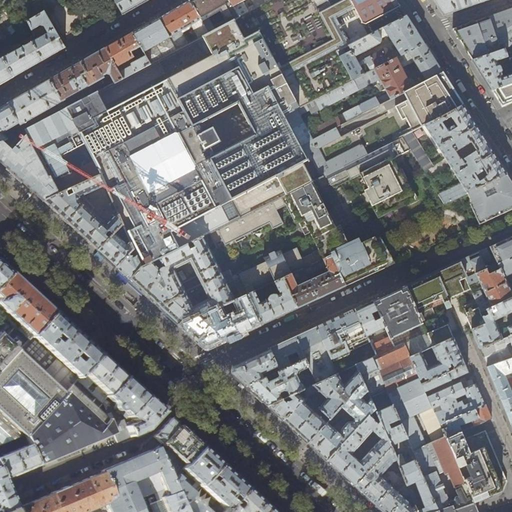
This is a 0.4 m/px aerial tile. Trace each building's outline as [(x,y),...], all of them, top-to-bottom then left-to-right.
[(8,139),(0,143),(0,160),(26,184),(44,201),(101,175),(105,186),(116,209),(122,225),(128,237),(130,242),(133,250),(135,254),(137,257),(141,267),(188,244),(192,242),(209,233),(320,177),(312,160),(309,162),(300,145),(284,115),(296,109),(298,108),(352,81),(336,51),(350,44),(326,0),(272,0),(266,3),(239,17),(229,0),(189,0),(208,34),(199,39),(188,44),(177,50),(151,64),(123,79),(114,83),(66,109),(60,112),(29,128),(24,131),(18,134),(15,135),(8,139)] [(148,0),(114,0),(120,11),(122,14),(134,8),(148,0)] [(173,9),(158,18),(177,50),(188,44),(181,31),(191,25),(199,39),(208,34),(189,0),(173,9)] [(229,0),(239,17),(266,3),(263,0),(229,0)] [(326,0),(350,44),(378,31),(384,28),(386,26),(381,16),(367,23),(367,24),(366,24),(361,23),(361,22),(359,17),(358,17),(358,16),(358,15),(354,8),(354,9),(354,7),(350,0),(326,0)] [(361,23),(366,24),(367,24),(367,23),(381,16),(400,6),(396,0),(350,0),(354,7),(354,9),(354,8),(358,15),(358,16),(358,17),(359,17),(361,22),(361,23)] [(476,0),(434,0),(436,3),(443,14),(444,15),(478,3),(476,0)] [(510,47),(511,43),(511,8),(452,29),(454,32),(472,60),(504,49),(510,47)] [(63,44),(44,12),(27,22),(32,31),(40,26),(44,27),(47,34),(36,40),(34,36),(30,38),(32,42),(43,61),(50,57),(65,48),(63,44)] [(371,71),(424,44),(415,29),(406,16),(386,26),(384,28),(397,48),(392,50),(391,48),(389,49),(385,48),(365,59),(371,71)] [(147,24),(132,32),(141,47),(145,54),(151,64),(177,50),(158,18),(147,24)] [(378,31),(350,44),(336,51),(352,81),(364,75),(354,56),(380,43),(382,38),(378,31)] [(132,53),(141,47),(132,32),(119,40),(105,48),(123,79),(151,64),(145,54),(134,60),(133,59),(134,58),(132,53)] [(43,61),(32,42),(15,51),(13,47),(0,53),(14,77),(27,70),(43,61)] [(511,69),(511,83),(492,91),(500,105),(511,99),(511,43),(510,47),(504,49),(511,69)] [(436,63),(424,44),(371,71),(364,75),(352,81),(298,108),(301,114),(309,109),(313,116),(318,113),(317,110),(320,109),(370,83),(372,87),(382,83),(387,93),(377,99),(375,97),(341,115),(342,116),(339,118),(338,115),(315,127),(319,136),(403,92),(417,86),(414,80),(411,78),(407,80),(401,67),(414,60),(426,81),(442,73),(436,63)] [(114,83),(123,79),(105,48),(91,56),(62,72),(49,80),(62,102),(105,79),(103,76),(107,74),(110,75),(114,83)] [(472,60),(482,76),(492,91),(511,83),(511,69),(504,49),(472,60)] [(0,53),(0,85),(1,85),(14,77),(0,53)] [(446,79),(442,73),(426,81),(417,86),(403,92),(407,100),(395,107),(402,120),(405,118),(412,131),(421,126),(424,125),(463,105),(453,89),(446,79)] [(26,123),(62,102),(49,80),(28,92),(8,103),(20,124),(24,131),(29,128),(26,123)] [(3,134),(20,124),(8,103),(0,107),(0,143),(8,139),(3,134)] [(461,196),(468,192),(507,174),(485,140),(463,105),(424,125),(461,184),(439,194),(444,203),(461,196)] [(312,139),(296,109),(284,115),(300,145),(312,139)] [(427,136),(421,126),(412,131),(402,136),(410,149),(425,172),(433,166),(418,142),(427,136)] [(339,237),(317,192),(330,185),(331,186),(333,186),(334,189),(361,175),(368,189),(365,191),(373,207),(376,205),(382,215),(406,205),(407,205),(416,201),(413,194),(414,194),(395,162),(394,162),(392,159),(398,156),(398,155),(410,149),(402,136),(320,177),(209,233),(213,242),(220,239),(223,244),(224,244),(227,250),(237,245),(235,241),(242,238),(244,242),(253,237),(251,233),(257,230),(259,234),(270,228),(270,229),(280,224),(274,210),(284,205),(288,204),(300,228),(306,225),(318,250),(310,254),(310,255),(300,259),(295,248),(281,255),(279,250),(262,258),(264,263),(239,275),(241,280),(234,284),(235,286),(241,298),(245,296),(254,291),(274,282),(283,278),(331,256),(351,247),(344,234),(339,237)] [(511,182),(507,174),(468,192),(482,223),(502,214),(511,209),(511,182)] [(81,197),(105,186),(101,175),(44,201),(77,231),(98,251),(122,225),(116,209),(113,211),(115,216),(107,225),(81,202),(81,197)] [(127,238),(128,237),(122,225),(98,251),(108,260),(117,268),(129,255),(131,253),(133,250),(130,242),(127,245),(120,239),(124,235),(127,238)] [(141,267),(130,280),(148,296),(155,303),(159,306),(186,293),(184,289),(174,269),(190,261),(200,281),(202,285),(222,275),(220,271),(217,265),(223,261),(213,242),(209,233),(192,242),(195,247),(190,250),(188,244),(141,267)] [(500,263),(511,257),(511,235),(499,242),(492,245),(500,263)] [(395,263),(381,238),(376,240),(375,238),(363,243),(362,241),(351,247),(331,256),(345,286),(352,283),(384,268),(395,263)] [(449,300),(472,290),(466,277),(494,265),(487,248),(457,262),(418,280),(406,285),(432,347),(453,338),(448,326),(441,329),(433,310),(445,305),(447,309),(452,307),(449,300)] [(133,259),(129,255),(117,268),(119,269),(130,280),(141,267),(137,257),(133,259)] [(297,308),(321,297),(339,289),(345,286),(331,256),(283,278),(297,308)] [(511,257),(500,263),(494,265),(466,277),(472,290),(477,303),(481,312),(486,309),(488,308),(476,281),(479,280),(491,307),(511,296),(511,291),(504,276),(511,272),(511,257)] [(0,282),(10,272),(2,264),(0,262),(0,282)] [(18,279),(10,272),(0,282),(0,306),(20,325),(15,330),(26,340),(53,311),(43,302),(18,279)] [(228,272),(222,275),(202,285),(209,299),(193,307),(186,293),(159,306),(162,309),(180,326),(219,308),(234,301),(241,298),(235,286),(234,284),(228,272)] [(283,278),(274,282),(279,294),(276,296),(274,295),(272,295),(269,297),(267,296),(266,299),(268,300),(260,303),(254,291),(245,296),(260,326),(280,316),(297,308),(283,278)] [(389,293),(373,301),(385,327),(389,336),(394,347),(404,343),(410,357),(432,347),(406,285),(389,293)] [(245,296),(241,298),(234,301),(240,313),(224,320),(219,308),(180,326),(194,339),(205,348),(207,349),(208,349),(209,349),(260,326),(245,296)] [(511,296),(491,307),(488,308),(486,309),(488,314),(483,317),(485,323),(471,330),(479,349),(503,339),(495,320),(511,311),(511,296)] [(363,305),(355,309),(367,336),(385,327),(373,301),(363,305)] [(483,317),(481,312),(477,303),(464,309),(468,317),(466,318),(471,330),(485,323),(483,317)] [(369,340),(367,336),(355,309),(336,318),(316,327),(330,360),(370,342),(369,340)] [(74,330),(53,311),(26,340),(0,369),(0,474),(2,480),(3,480),(19,473),(37,465),(24,435),(76,379),(100,354),(74,330)] [(290,339),(269,348),(280,371),(305,359),(309,367),(315,381),(316,384),(336,375),(330,360),(316,327),(290,339)] [(0,369),(26,340),(15,330),(13,328),(3,338),(0,334),(0,369)] [(511,357),(511,335),(511,336),(503,339),(479,349),(483,358),(487,367),(511,357)] [(389,336),(371,345),(376,356),(394,347),(389,336)] [(455,381),(453,378),(468,372),(459,352),(453,338),(432,347),(410,357),(433,408),(440,405),(442,410),(435,413),(440,424),(485,405),(483,398),(476,384),(473,385),(471,381),(467,383),(464,377),(455,381)] [(389,396),(392,404),(399,419),(401,424),(407,439),(416,460),(438,511),(477,511),(474,502),(471,492),(446,437),(440,424),(435,413),(433,408),(410,357),(404,343),(394,347),(376,356),(356,365),(356,366),(358,370),(363,382),(369,398),(386,390),(389,396)] [(273,374),(280,371),(269,348),(250,357),(232,365),(231,373),(238,379),(246,386),(264,378),(262,373),(265,372),(266,374),(269,372),(268,371),(271,369),(273,374)] [(103,398),(106,396),(124,376),(112,365),(100,354),(76,379),(100,402),(103,398)] [(511,357),(487,367),(499,396),(511,425),(511,424),(511,357)] [(299,371),(309,367),(305,359),(280,371),(273,374),(264,378),(246,386),(257,396),(268,406),(297,393),(303,390),(298,375),(299,371)] [(341,383),(338,374),(336,375),(316,384),(314,385),(313,385),(319,391),(318,391),(327,398),(318,408),(306,397),(305,397),(303,399),(283,420),(294,431),(308,443),(326,423),(340,407),(345,402),(339,397),(342,393),(348,398),(363,382),(358,370),(344,385),(341,383)] [(124,376),(106,396),(114,403),(113,404),(113,406),(113,408),(114,409),(116,410),(117,410),(125,418),(127,415),(146,396),(133,384),(124,376)] [(103,409),(100,402),(76,379),(24,435),(37,465),(75,449),(113,433),(110,424),(105,414),(103,409)] [(372,404),(369,398),(363,382),(348,398),(345,402),(340,407),(353,418),(353,422),(346,422),(341,428),(336,424),(332,428),(326,423),(308,443),(315,450),(327,461),(374,409),(372,404)] [(313,385),(303,390),(306,396),(318,391),(319,391),(313,385)] [(372,404),(389,396),(386,390),(369,398),(372,404)] [(303,399),(297,393),(268,406),(276,414),(283,420),(303,399)] [(146,396),(127,415),(134,422),(125,426),(122,419),(114,422),(110,424),(113,433),(117,443),(145,431),(163,412),(153,402),(146,396)] [(103,398),(100,402),(103,409),(109,403),(103,398)] [(392,404),(375,412),(390,446),(407,439),(401,424),(391,428),(389,424),(399,419),(392,404)] [(485,405),(440,424),(446,437),(461,431),(458,425),(471,420),(472,423),(469,424),(470,427),(491,418),(488,411),(485,405)] [(368,472),(390,447),(390,446),(375,412),(374,409),(327,461),(339,472),(355,486),(364,476),(368,472)] [(110,412),(105,414),(110,424),(114,422),(110,412)] [(153,437),(161,444),(178,426),(174,422),(170,418),(153,437)] [(178,426),(161,444),(168,450),(159,454),(171,480),(175,475),(181,469),(201,447),(189,435),(178,426)] [(461,431),(446,437),(471,492),(474,502),(502,491),(505,486),(507,482),(499,463),(493,450),(485,430),(464,439),(461,431)] [(101,473),(94,476),(105,503),(107,508),(108,511),(128,511),(140,507),(130,482),(132,481),(137,491),(153,485),(157,490),(159,495),(155,496),(156,500),(160,498),(165,496),(176,491),(171,480),(159,454),(157,447),(124,461),(101,471),(101,473)] [(210,454),(201,447),(181,469),(197,484),(195,487),(197,489),(220,464),(210,454)] [(395,456),(390,447),(368,472),(372,476),(370,479),(367,478),(364,476),(355,486),(363,493),(375,505),(392,486),(395,483),(402,475),(399,466),(398,478),(392,472),(388,472),(381,478),(379,476),(392,462),(396,460),(395,456)] [(395,456),(396,460),(399,466),(402,475),(410,494),(410,495),(414,494),(412,489),(409,485),(415,482),(426,507),(417,511),(438,511),(416,460),(406,464),(401,454),(395,456)] [(234,477),(220,464),(197,489),(192,493),(182,505),(185,511),(209,511),(197,501),(206,492),(225,510),(246,488),(234,477)] [(0,511),(2,511),(15,507),(10,495),(3,480),(2,480),(0,474),(0,511)] [(175,475),(171,480),(176,491),(182,505),(192,493),(178,480),(179,479),(175,475)] [(410,494),(402,475),(395,483),(400,488),(396,492),(393,490),(395,488),(392,486),(375,505),(383,511),(417,511),(415,506),(410,507),(407,504),(407,503),(404,500),(406,498),(406,496),(410,494)] [(96,507),(105,503),(94,476),(72,485),(67,487),(66,486),(50,493),(50,494),(16,508),(17,511),(83,511),(90,509),(96,507)] [(246,488),(225,510),(223,511),(272,511),(265,505),(246,488)] [(160,498),(156,500),(148,503),(151,511),(185,511),(182,505),(176,491),(165,496),(160,498)]
